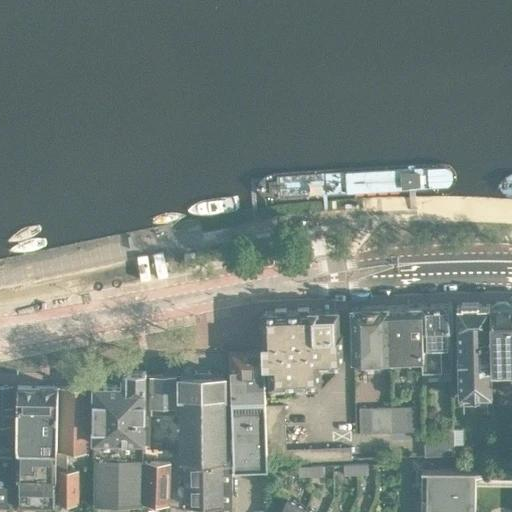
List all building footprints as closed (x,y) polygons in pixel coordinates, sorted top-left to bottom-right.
[(511,159),(498,158),(466,157),(465,197),(511,199),(511,159)] [(449,167),(270,177),(264,179),(261,182),(259,186),(259,190),(260,194),(263,196),(266,200),(272,200),(415,191),(450,189),(455,185),(457,177),(454,171),(449,167)] [(182,180),(116,194),(124,233),(210,216),(247,209),(242,170),(182,180)] [(116,194),(0,218),(0,259),(124,233),(116,194)] [(493,304),(490,304),(491,372),(511,371),(511,375),(511,374),(511,303),(509,304),(506,301),(496,301),(493,304)] [(491,372),(490,304),(478,304),(478,302),(462,302),(462,304),(457,304),(458,351),(458,393),(458,394),(458,397),(462,396),(462,394),(492,393),(491,372)] [(452,303),(422,304),(423,357),(423,371),(441,370),(441,346),(451,346),(451,327),(452,327),(452,303)] [(389,358),(423,357),(422,304),(387,305),(389,358)] [(352,359),(389,358),(387,305),(351,307),(352,359)] [(263,350),(263,363),(269,363),(270,384),(320,382),(319,364),(343,363),(342,329),(338,330),(337,308),(316,309),(316,308),(309,308),(309,309),(261,311),(263,350)] [(263,350),(246,350),(238,359),(238,360),(230,360),(230,359),(229,359),(233,471),(266,470),(263,363),(263,350)] [(94,385),(93,386),(94,504),(142,505),(143,439),(145,439),(146,370),(128,370),(125,371),(124,372),(123,373),(122,375),(122,384),(95,384),(94,384),(94,385)] [(224,373),(180,374),(181,458),(185,458),(186,493),(180,493),(180,503),(186,503),(186,504),(208,504),(208,511),(231,511),(231,469),(221,470),(221,458),(225,458),(224,373)] [(150,374),(151,403),(176,403),(175,374),(150,374)] [(0,383),(0,423),(12,424),(12,384),(0,383)] [(17,506),(56,506),(58,386),(54,386),(54,384),(40,384),(40,385),(17,385),(17,506)] [(88,386),(58,386),(57,468),(65,468),(64,450),(90,449),(88,386)] [(284,403),(265,404),(267,461),(351,458),(351,446),(286,448),(284,403)] [(416,430),(415,405),(390,406),(391,431),(416,430)] [(391,431),(390,406),(359,407),(360,432),(391,431)] [(424,440),(424,455),(454,454),(453,444),(453,428),(442,428),(442,439),(424,440)] [(458,428),(453,428),(453,444),(459,444),(462,444),(462,428),(458,428)] [(0,506),(11,506),(12,455),(0,454),(0,506)] [(143,502),(168,503),(170,461),(145,460),(143,502)] [(356,474),(355,463),(343,464),(344,474),(356,474)] [(367,463),(355,463),(356,474),(368,473),(367,463)] [(311,475),(310,465),(298,465),(299,476),(311,475)] [(322,465),(310,465),(311,475),(323,475),(322,465)] [(57,468),(56,502),(57,502),(77,502),(78,468),(65,468),(57,468)] [(469,511),(470,468),(421,468),(421,470),(427,470),(426,511),(469,511)] [(303,511),(306,506),(287,497),(279,511),(303,511)]
